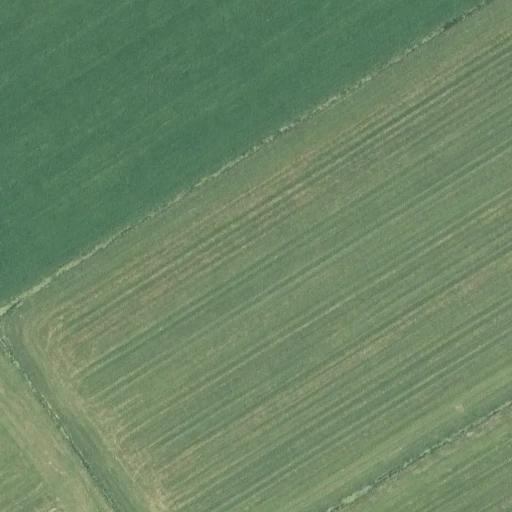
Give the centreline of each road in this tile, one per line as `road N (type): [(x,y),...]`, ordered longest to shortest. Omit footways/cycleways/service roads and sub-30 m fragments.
road 1 (track): [(286,511),(511,375)]
road 2 (track): [(0,411),(81,511)]
